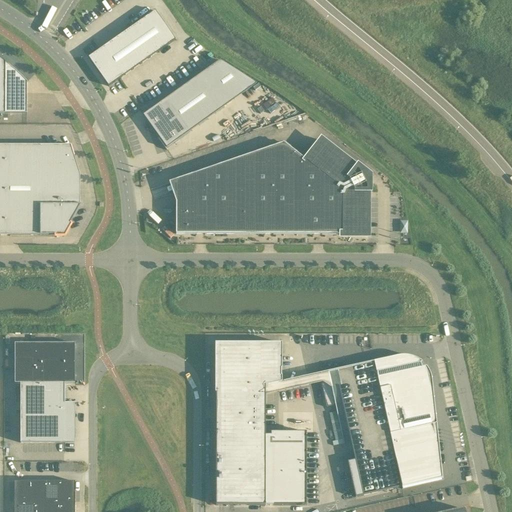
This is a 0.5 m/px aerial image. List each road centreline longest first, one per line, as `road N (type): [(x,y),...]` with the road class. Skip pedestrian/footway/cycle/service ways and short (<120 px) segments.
road 1 (unclassified): [(492,511),(444,293),(420,264),(130,261)]
road 2 (unclassified): [(130,261),(125,181),(80,75),(0,10)]
road 3 (motorway): [(319,0),(435,97),(511,176)]
road 4 (unclassified): [(198,511),(192,377),(178,365),(134,355)]
road 5 (unclassified): [(134,355),(95,371),(93,511)]
road 6 (unclassified): [(130,261),(0,261)]
road 7 (unknown): [(433,351),(451,478)]
